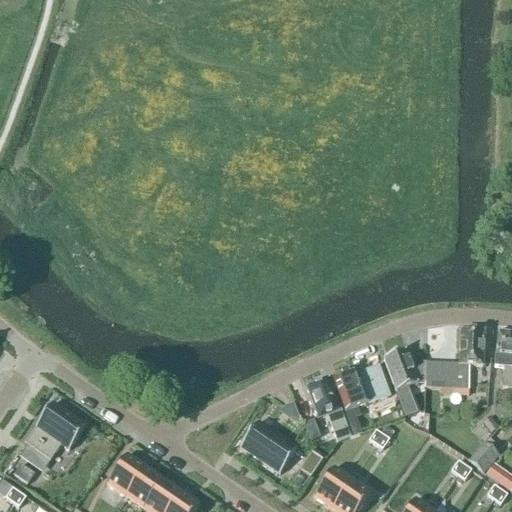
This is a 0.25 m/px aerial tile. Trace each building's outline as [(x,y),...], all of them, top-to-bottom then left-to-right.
[(424,387),(424,392),(468,393),(468,369),(482,370),(483,335),(459,334),(457,368),(425,366),(424,387)] [(511,391),(511,336),(497,336),(494,370),(503,371),(501,391),(511,391)] [(424,387),(425,366),(408,366),(404,354),(382,362),(403,419),(414,416),(405,392),(416,388),(424,387)] [(349,440),(348,441),(349,442),(359,438),(350,414),(390,399),(380,371),(357,379),(354,372),(330,381),(343,416),(340,417),(349,440)] [(349,440),(340,417),(339,417),(326,383),(305,391),(317,423),(327,419),(336,445),(348,441),(349,440)] [(49,465),(61,449),(68,454),(85,431),(51,407),(24,447),(49,465)] [(490,436),(497,430),(489,420),(482,426),(490,436)] [(256,426),(240,451),(279,478),(296,453),(256,426)] [(375,449),(382,439),(375,434),(368,444),(375,449)] [(382,439),(375,449),(382,453),(388,443),(382,439)] [(483,477),(498,459),(483,446),(468,464),(483,477)] [(309,454),(297,473),(309,481),(321,462),(309,454)] [(124,500),(144,471),(126,459),(106,488),(124,500)] [(457,480),(464,470),(457,466),(450,476),(457,480)] [(510,496),(511,493),(511,481),(493,467),(485,478),(500,489),(510,496)] [(464,470),(457,480),(464,485),(470,475),(464,470)] [(144,471),(124,500),(141,511),(142,511),(162,483),(144,471)] [(313,501),(328,511),(332,511),(352,484),(333,471),(313,501)] [(168,511),(180,495),(162,483),(142,511),(168,511)] [(332,511),(359,511),(370,497),(352,484),(332,511)] [(2,485),(0,487),(0,499),(5,502),(12,492),(2,485)] [(493,504),(500,494),(493,490),(486,500),(493,504)] [(18,497),(12,492),(5,502),(11,507),(18,497)] [(506,499),(500,494),(493,504),(500,509),(506,499)] [(195,511),(199,508),(180,495),(168,511),(195,511)] [(25,501),(18,497),(11,507),(18,511),(25,501)] [(407,511),(427,511),(414,503),(407,511)]
